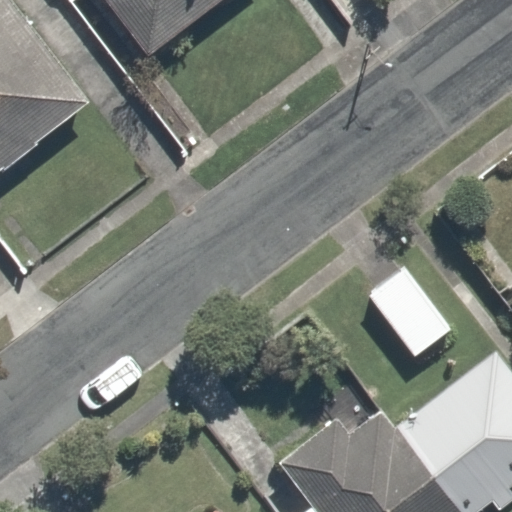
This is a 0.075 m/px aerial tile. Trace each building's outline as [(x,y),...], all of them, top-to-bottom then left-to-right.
[(0,0),(0,165),(94,93),(21,0),(0,0)] [(234,0),(105,0),(152,62),(234,0)] [(511,245),(502,254),(511,267),(511,245)] [(448,313),(403,253),(358,286),(402,347),(448,313)] [(269,457),(301,496),(281,511),(449,511),(511,460),(511,386),(479,346),(386,423),(369,402),(341,425),(328,409),(269,457)] [(212,511),(204,502),(191,511),(212,511)]
